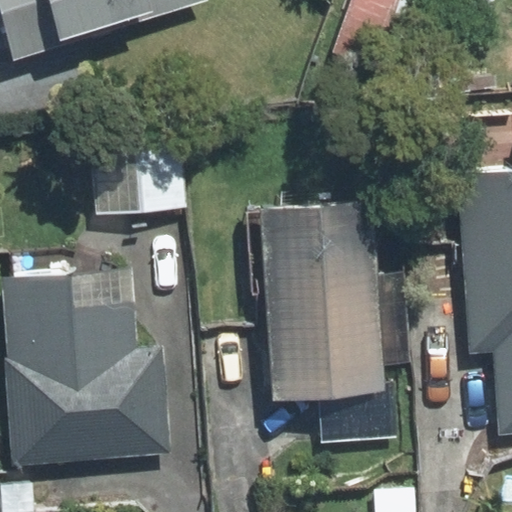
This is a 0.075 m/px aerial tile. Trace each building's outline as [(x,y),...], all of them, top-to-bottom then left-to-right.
[(0,0),(0,61),(197,0),(0,0)] [(436,0),(353,0),(335,51),(409,77),(436,0)] [(93,144),(97,214),(185,209),(181,140),(93,144)] [(502,431),(511,430),(511,171),(459,176),(472,352),(496,350),(502,431)] [(372,203),(262,210),(275,400),(318,397),(385,393),(372,203)] [(139,347),(135,275),(5,282),(15,461),(169,452),(163,346),(139,347)] [(385,393),(318,397),(321,442),(396,437),(393,392),(385,393)]
